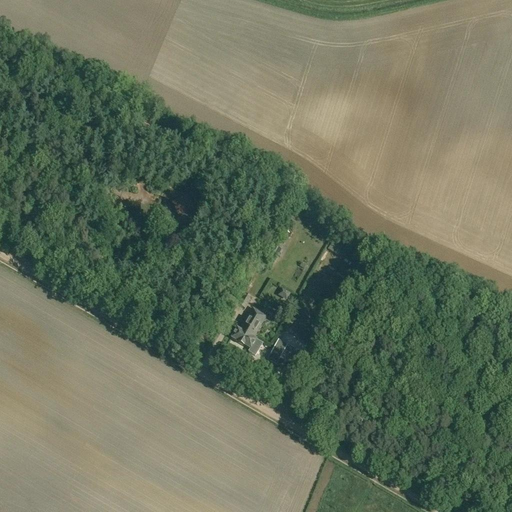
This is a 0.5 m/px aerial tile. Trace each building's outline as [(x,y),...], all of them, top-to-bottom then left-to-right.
[(171,181),(167,175),(160,179),(164,185),(171,181)] [(192,209),(187,197),(172,204),(178,216),(192,209)] [(328,250),(337,256),(343,246),(333,240),(328,250)] [(264,262),(273,267),(282,250),(274,245),(264,262)] [(278,296),(286,301),(290,294),(281,289),(278,296)] [(238,306),(245,310),(251,298),(244,294),(238,306)] [(240,330),(254,338),(264,320),(260,318),(262,314),(252,309),(240,330)] [(244,346),(251,350),(257,340),(254,338),(240,330),(237,328),(231,338),(238,342),(238,343),(244,346)] [(279,359),(286,346),(278,342),(271,355),(279,359)] [(283,354),(288,358),(292,352),(287,348),(283,354)]
